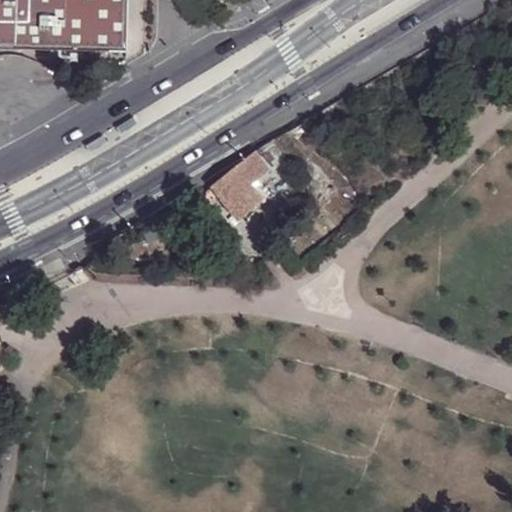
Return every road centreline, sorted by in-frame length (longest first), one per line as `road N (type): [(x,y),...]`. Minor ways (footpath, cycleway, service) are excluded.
road 1 (tertiary): [(0,260),(171,170),(445,0)]
road 2 (tertiary): [(308,0),(0,172)]
